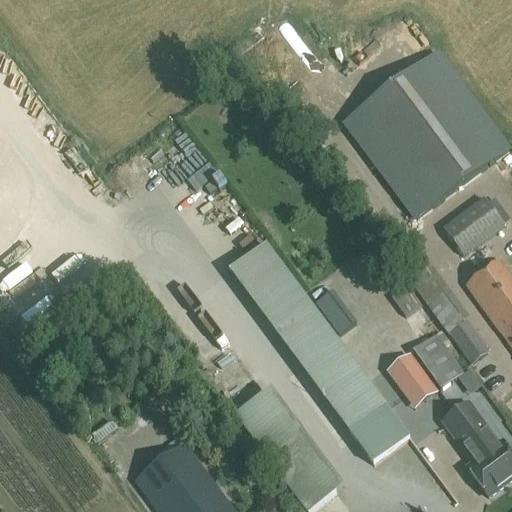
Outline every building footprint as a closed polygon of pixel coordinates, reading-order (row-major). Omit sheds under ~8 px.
[(346,126),(417,222),(509,153),(438,57),(346,126)] [(85,162),(77,168),(88,182),(96,176),(85,162)] [(75,167),(66,174),(78,191),(88,185),(75,167)] [(463,260),(505,229),(484,202),(443,233),(463,260)] [(511,278),(500,262),(466,287),(511,350),(511,278)] [(411,285),(449,337),(468,323),(470,322),(432,270),(411,285)] [(89,317),(101,305),(91,295),(79,307),(89,317)] [(490,354),(468,323),(449,337),(472,366),(490,354)] [(435,337),(411,354),(440,393),(464,375),(435,337)] [(438,395),(410,358),(388,375),(415,412),(438,395)] [(277,397),(236,423),(270,475),(287,464),(317,511),(318,511),(342,497),(277,397)] [(468,404),(455,414),(456,416),(486,457),(485,458),(509,491),(511,489),(511,457),(503,445),(499,447),(468,404)] [(386,407),(349,434),(373,467),(410,440),(386,407)] [(490,504),(509,491),(485,458),(486,457),(456,416),(442,426),(474,471),(469,475),(490,504)] [(155,511),(233,511),(187,448),(136,485),(155,511)]
